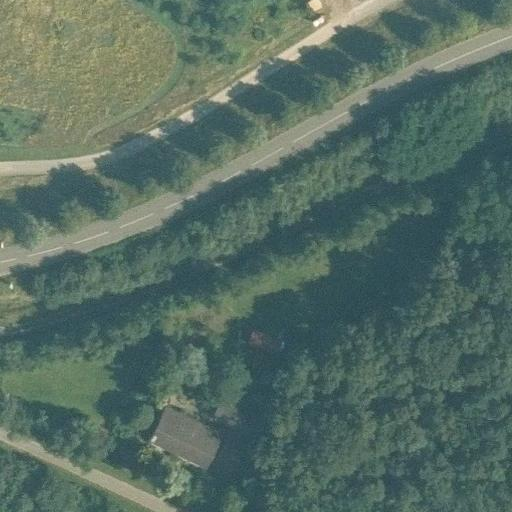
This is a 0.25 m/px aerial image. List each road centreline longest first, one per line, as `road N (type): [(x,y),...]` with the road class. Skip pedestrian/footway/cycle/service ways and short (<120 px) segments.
road 1 (unclassified): [(0,260),(131,223),(511,35)]
road 2 (track): [(0,169),(111,162),(382,0)]
road 3 (unclassified): [(208,511),(0,410)]
